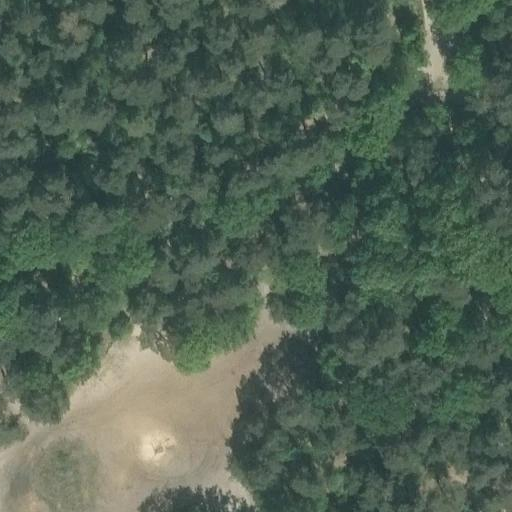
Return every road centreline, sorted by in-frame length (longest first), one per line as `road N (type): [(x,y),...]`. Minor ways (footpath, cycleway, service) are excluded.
road 1 (track): [(327,169),(252,213),(0,238)]
road 2 (unknown): [(252,213),(262,268),(231,364),(127,492)]
road 3 (unknown): [(484,511),(231,364)]
road 4 (track): [(455,42),(327,169)]
road 5 (unknown): [(0,403),(127,492),(130,511)]
